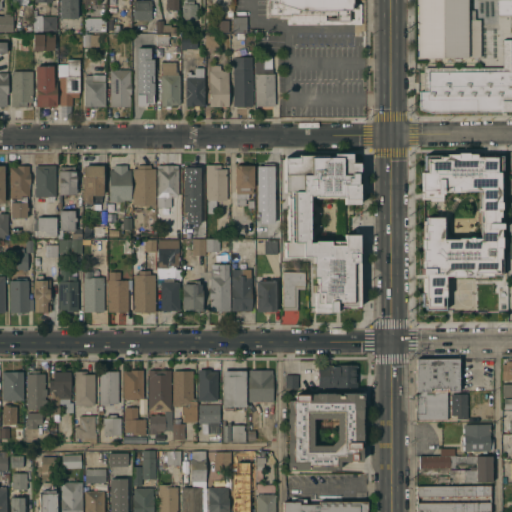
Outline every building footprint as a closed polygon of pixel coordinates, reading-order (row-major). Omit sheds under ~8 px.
[(76,0),(77,17),(59,18),(59,0),(76,0)] [(150,0),(150,19),(149,19),(149,20),(146,20),(146,19),(132,19),(132,0),(150,0)] [(177,0),(177,9),(164,9),(164,3),(165,3),(165,0),(177,0)] [(196,19),(181,19),(181,3),(183,3),(183,0),(193,0),(193,3),(196,3),(196,19)] [(360,35),(353,35),(353,27),(353,23),(286,24),(286,17),(279,17),(279,15),(277,15),(266,15),(266,0),(351,0),(351,3),(360,3),(360,27),(360,35)] [(416,33),(416,0),(466,0),(466,9),(474,9),(474,19),(479,19),(479,32),(416,33)] [(511,14),(502,14),(498,14),(497,14),(497,0),(511,0),(511,14)] [(0,15),(2,15),(2,13),(9,13),(9,15),(12,15),(12,31),(0,31),(0,15)] [(56,31),(32,31),(32,14),(41,14),(41,15),(55,15),(56,31)] [(245,16),(246,31),(233,32),(232,16),(245,16)] [(213,31),(213,19),(219,19),(219,18),(222,18),(222,19),(228,19),(228,32),(213,31)] [(169,33),(169,31),(162,31),(161,32),(157,32),(156,31),(155,32),(155,20),(162,20),(162,24),(170,24),(170,27),(174,27),(174,31),(178,31),(178,33),(169,33)] [(484,29),(499,30),(498,61),(483,60),(484,29)] [(479,56),(417,57),(416,33),(479,32),(479,56)] [(92,46),(82,46),(82,34),(92,33),(92,46)] [(131,45),(131,33),(150,33),(150,45),(131,45)] [(227,105),(208,105),(208,70),(210,70),(210,65),(205,65),(205,33),(217,34),(217,47),(215,47),(215,58),(210,58),(210,64),(220,64),(220,69),(221,69),(221,70),(227,70),(227,105)] [(32,34),(54,34),(53,49),(42,49),(42,50),(32,50),(32,34)] [(155,34),(167,34),(167,45),(155,45),(155,38),(155,35),(155,34)] [(196,48),(185,48),(185,49),(181,49),(181,48),(180,48),(180,34),(196,34),(196,48)] [(427,72),(427,92),(418,92),(418,112),(511,111),(511,39),(501,40),(501,71),(427,72)] [(232,69),(232,56),(251,56),(251,69),(252,105),(232,106),(232,69)] [(254,56),(270,56),(270,73),(273,73),(274,105),(254,106),(254,56)] [(58,76),(66,76),(66,59),(78,59),(78,92),(77,92),(77,97),(71,97),(71,105),(58,105),(58,76)] [(160,74),(161,74),(161,62),(175,61),(175,71),(177,71),(177,74),(178,74),(178,87),(179,87),(180,89),(180,92),(179,94),(178,94),(178,104),(170,104),(170,105),(160,105),(160,74)] [(34,65),(52,65),(52,81),(55,81),(56,105),(35,106),(34,65)] [(203,105),(184,105),(184,77),(185,77),(185,71),(190,71),(190,73),(193,73),(193,67),(203,67),(203,105)] [(109,69),(129,69),(129,82),(130,82),(130,93),(129,93),(129,106),(109,106),(109,69)] [(10,70),(32,70),(32,101),(26,101),(25,106),(10,106),(10,70)] [(83,79),(84,79),(84,74),(91,74),(104,74),(104,105),(83,105),(83,79)] [(134,74),(154,74),(154,101),(153,101),(153,105),(135,105),(135,101),(134,101),(134,74)] [(286,191),(283,191),(283,159),(297,159),(297,155),(326,155),(326,157),(333,157),(333,155),(351,154),(351,160),(356,160),(357,183),(358,183),(358,202),(343,202),(343,196),(314,196),(308,196),(308,234),(313,234),(313,241),(343,241),(343,234),(358,234),(358,252),(359,252),(359,262),(356,263),(356,306),(341,306),(341,310),(335,310),(335,312),(328,312),(328,310),(314,310),(314,292),(312,292),(312,285),(316,285),(316,278),(311,278),(311,257),(283,257),(283,242),(286,242),(286,191)] [(500,274),(496,155),(424,157),(425,172),(419,173),(420,194),(479,192),(480,238),(441,240),(440,217),(423,218),(424,238),(420,238),(421,276),(425,276),(426,309),(443,309),(442,276),(500,274)] [(126,164),(126,169),(130,169),(130,180),(131,186),(130,186),(130,199),(121,199),(121,201),(109,201),(109,199),(108,169),(112,169),(112,164),(126,164)] [(131,168),(136,168),(136,164),(150,164),(150,168),(154,168),(155,204),(148,204),(148,206),(138,206),(138,204),(132,204),(131,168)] [(156,164),(177,164),(177,195),(170,196),(170,206),(156,206),(156,164)] [(181,164),(200,164),(200,168),(201,168),(201,178),(201,189),(200,189),(200,200),(197,200),(197,207),(185,207),(184,201),(183,201),(183,200),(182,200),(181,164)] [(205,164),(220,164),(220,168),(226,168),(226,199),(220,199),(220,201),(216,201),(216,199),(215,199),(215,208),(212,208),(212,212),(206,212),(206,198),(205,198),(205,164)] [(235,199),(235,187),(234,187),(234,165),(252,164),(253,187),(252,187),(252,193),(247,193),(247,198),(235,199)] [(9,166),(16,166),(16,165),(28,165),(28,172),(29,172),(29,184),(28,184),(28,197),(26,197),(26,206),(27,206),(27,210),(26,210),(26,217),(10,217),(10,201),(10,197),(9,197),(9,166)] [(54,196),(53,196),(53,200),(47,200),(47,196),(34,196),(34,193),(33,193),(33,186),(34,186),(34,165),(54,165),(54,196)] [(102,165),(102,195),(91,195),(91,203),(82,203),(83,183),(82,183),(82,175),(82,165),(102,165)] [(257,165),(275,165),(275,194),(267,194),(267,198),(259,198),(259,193),(257,193),(257,165)] [(58,170),(60,170),(60,166),(74,166),(74,170),(75,170),(75,175),(75,180),(75,194),(61,194),(61,202),(58,202),(58,170)] [(278,218),(272,218),(272,208),(270,208),(270,206),(272,206),(272,196),(278,196),(278,218)] [(59,210),(74,209),(74,217),(75,217),(75,220),(74,220),(74,229),(59,229),(59,210)] [(55,216),(55,235),(56,235),(56,238),(51,238),(51,235),(34,235),(34,230),(33,230),(33,222),(34,222),(34,218),(37,218),(37,216),(55,216)] [(121,217),(130,217),(131,228),(122,228),(121,217)] [(185,236),(184,223),(203,222),(204,236),(185,236)] [(26,270),(22,270),(22,269),(15,268),(15,267),(11,267),(11,248),(19,248),(23,248),(23,252),(25,252),(24,239),(32,239),(32,252),(26,252),(26,270)] [(57,239),(57,256),(44,256),(44,246),(42,246),(42,239),(57,239)] [(81,252),(71,252),(58,252),(58,239),(71,239),(81,239),(81,252)] [(144,239),(155,239),(155,251),(144,251),(144,239)] [(157,239),(177,239),(178,265),(167,265),(167,259),(166,259),(166,267),(157,267),(157,239)] [(191,239),(204,239),(204,254),(191,254),(191,239)] [(218,251),(205,251),(205,239),(218,239),(218,251)] [(263,253),(263,239),(276,239),(276,253),(263,253)] [(229,310),(209,310),(209,297),(208,297),(208,287),(209,287),(209,275),(210,275),(210,268),(211,268),(211,263),(228,263),(228,275),(229,275),(229,310)] [(58,280),(59,280),(59,267),(69,267),(69,275),(75,275),(75,280),(77,280),(77,311),(65,311),(65,309),(58,309),(58,280)] [(82,276),(83,276),(83,270),(92,270),(92,277),(103,276),(103,311),(82,311),(82,276)] [(133,274),(137,274),(137,270),(149,270),(149,274),(154,274),(154,312),(133,312),(133,274)] [(250,310),(230,310),(230,274),(237,274),(237,275),(239,275),(239,271),(241,271),(241,275),(244,275),(244,270),(249,270),(249,274),(250,274),(250,310)] [(107,279),(107,271),(119,271),(119,279),(131,279),(131,288),(127,288),(127,311),(107,311),(107,279)] [(281,271),(303,271),(304,288),(296,288),(296,309),(281,309),(281,271)] [(34,279),(34,272),(47,272),(47,279),(49,279),(49,296),(48,296),(48,304),(49,304),(49,311),(33,311),(33,279),(34,279)] [(8,280),(19,280),(19,277),(26,277),(26,279),(27,279),(27,298),(32,298),(32,309),(27,309),(27,312),(9,312),(8,280)] [(159,281),(163,281),(163,278),(172,278),(172,281),(178,281),(179,310),(160,310),(159,281)] [(255,280),(261,280),(261,278),(264,278),(264,280),(274,280),(274,306),(276,306),(276,309),(275,309),(275,311),(255,311),(255,280)] [(181,283),(194,283),(194,280),(198,280),(198,283),(201,283),(201,290),(202,290),(203,310),(191,310),(191,308),(181,308),(181,283)] [(414,391),(414,389),(412,389),(412,383),(415,383),(414,358),(457,357),(457,374),(460,374),(460,377),(457,377),(457,390),(446,390),(446,391),(414,391)] [(511,379),(501,379),(501,363),(505,363),(505,360),(511,360),(511,379)] [(317,387),(317,382),(312,382),(312,375),(313,375),(313,371),(317,371),(317,364),(356,364),(356,386),(317,387)] [(51,390),(48,390),(48,368),(54,368),(54,371),(69,371),(70,398),(68,398),(68,403),(71,403),(71,412),(64,412),(64,403),(58,403),(58,422),(56,422),(56,420),(52,420),(52,414),(50,414),(51,390)] [(26,373),(31,373),(31,369),(38,369),(38,373),(44,373),(44,388),(46,388),(46,396),(44,396),(44,399),(46,399),(46,408),(25,408),(26,373)] [(142,398),(132,398),(132,400),(126,400),(126,398),(122,398),(122,370),(129,370),(129,369),(142,369),(142,398)] [(170,409),(147,409),(147,369),(170,369),(170,409)] [(197,369),(209,369),(209,370),(216,370),(216,400),(197,400),(197,369)] [(247,401),(247,373),(248,373),(248,369),(271,369),(271,373),(272,373),(272,401),(247,401)] [(94,404),(73,404),(73,370),(86,370),(86,373),(93,373),(94,404)] [(98,370),(117,370),(117,389),(122,389),(122,399),(117,399),(117,403),(105,403),(104,404),(99,404),(99,403),(98,403),(98,370)] [(171,370),(192,370),(192,397),(195,397),(195,421),(182,421),(182,414),(180,414),(180,405),(173,406),(173,404),(171,404),(171,370)] [(245,370),(245,406),(221,406),(221,370),(245,370)] [(1,371),(22,371),(22,400),(1,400),(1,371)] [(284,374),(297,374),(297,387),(284,387),(284,374)] [(501,383),(511,383),(511,396),(501,396),(501,384),(501,383)] [(446,419),(415,419),(414,391),(446,391),(446,419)] [(314,470),(309,470),(309,465),(306,465),(306,470),(286,470),(286,450),(285,450),(285,439),(286,439),(286,432),(287,432),(287,424),(285,424),(286,405),(287,405),(287,400),(293,400),(293,394),(309,395),(309,393),(314,394),(314,393),(332,393),(332,394),(337,394),(337,395),(340,395),(340,393),(361,393),(361,410),(360,445),(358,444),(358,446),(361,446),(360,462),(354,462),(354,461),(349,461),(349,462),(343,462),(343,461),(339,461),(339,470),(333,470),(314,470)] [(466,418),(456,418),(456,415),(450,415),(450,393),(466,393),(466,418)] [(511,408),(503,408),(503,398),(511,398),(511,408)] [(2,404),(10,404),(10,405),(15,405),(15,423),(2,423),(2,404)] [(218,404),(218,421),(217,421),(217,433),(206,433),(206,422),(197,422),(197,404),(218,404)] [(137,406),(136,419),(141,419),(141,418),(144,418),(145,418),(144,435),(131,434),(131,432),(123,431),(123,406),(137,406)] [(41,411),(41,413),(42,413),(42,418),(41,418),(41,423),(36,423),(36,428),(26,428),(26,425),(24,425),(24,422),(26,422),(26,420),(25,420),(25,417),(26,417),(26,415),(25,415),(25,413),(26,413),(26,412),(41,411)] [(148,414),(149,414),(149,415),(156,415),(155,413),(157,413),(157,415),(160,415),(160,414),(164,415),(164,433),(154,433),(154,434),(148,433),(148,414)] [(102,417),(107,417),(107,414),(115,414),(115,417),(120,417),(120,434),(102,434),(102,417)] [(94,432),(95,432),(95,439),(83,439),(80,439),(80,437),(74,437),(74,425),(78,425),(78,415),(93,415),(94,432)] [(221,425),(226,425),(226,422),(229,422),(229,425),(229,441),(221,441),(221,425)] [(171,423),(183,423),(183,439),(172,439),(171,423)] [(488,423),(488,438),(492,438),(492,449),(489,449),(489,450),(463,450),(462,443),(462,435),(462,432),(461,432),(461,427),(462,427),(462,423),(488,423)] [(229,424),(243,424),(243,430),(244,430),(244,441),(229,441),(229,424)] [(8,438),(0,438),(0,426),(8,426),(8,438)] [(246,430),(254,429),(254,439),(246,439),(246,430)] [(141,450),(154,450),(154,457),(154,478),(150,478),(150,485),(141,485),(141,450)] [(165,450),(180,450),(180,465),(165,465),(165,450)] [(204,480),(199,480),(199,484),(190,484),(190,450),(204,450),(204,480)] [(231,467),(231,453),(232,453),(232,450),(237,450),(237,453),(240,453),(240,451),(253,451),(254,467),(231,467)] [(0,451),(6,451),(6,470),(8,470),(8,482),(0,482),(0,473),(3,473),(3,470),(1,470),(1,471),(0,471),(0,451)] [(213,451),(229,451),(229,472),(220,472),(220,469),(213,469),(213,451)] [(126,452),(126,466),(107,466),(107,453),(126,452)] [(80,453),(80,467),(61,467),(61,454),(80,453)] [(463,481),(437,481),(437,475),(448,475),(448,468),(450,468),(450,467),(418,467),(418,455),(439,455),(439,453),(453,453),(453,455),(475,455),(491,455),(491,481),(475,481),(463,481)] [(9,466),(9,455),(22,455),(22,466),(9,466)] [(55,456),(55,471),(52,471),(52,472),(46,472),(46,470),(40,470),(40,455),(55,456)] [(255,456),(264,456),(264,462),(263,462),(263,478),(256,478),(256,476),(255,476),(255,456)] [(132,466),(140,466),(140,485),(132,484),(132,466)] [(104,467),(104,482),(103,482),(103,483),(100,483),(100,482),(84,482),(84,468),(104,467)] [(25,472),(25,479),(27,479),(27,482),(25,482),(25,489),(11,488),(11,483),(10,483),(10,481),(11,481),(11,472),(25,472)] [(230,511),(230,488),(231,488),(231,477),(244,477),(244,483),(246,483),(246,488),(251,488),(251,511),(230,511)] [(108,511),(109,478),(125,478),(125,511),(108,511)] [(59,511),(59,481),(81,481),(81,511),(59,511)] [(38,511),(38,492),(41,492),(41,482),(49,482),(49,485),(54,485),(54,492),(56,492),(56,511),(38,511)] [(274,511),(255,511),(255,493),(255,488),(255,483),(274,483),(274,511)] [(157,511),(157,484),(171,484),(171,486),(176,486),(176,511),(157,511)] [(489,484),(489,495),(486,495),(486,496),(484,496),(484,495),(476,495),(476,496),(474,496),(474,495),(468,495),(468,496),(466,496),(459,496),(459,497),(455,497),(455,496),(450,496),(450,497),(447,497),(447,496),(439,496),(439,497),(437,497),(437,496),(431,496),(431,497),(429,497),(429,496),(421,496),(421,497),(418,497),(418,496),(416,496),(416,485),(489,484)] [(181,511),(181,485),(186,485),(186,486),(201,486),(201,511),(181,511)] [(207,511),(207,486),(227,486),(227,497),(228,497),(228,509),(227,509),(227,511),(207,511)] [(152,496),(152,509),(152,511),(132,511),(132,498),(132,487),(152,487),(152,496)] [(103,511),(83,511),(83,490),(103,490),(103,511)] [(9,511),(9,495),(25,495),(25,511),(9,511)] [(365,500),(365,511),(282,511),(282,501),(290,501),(290,496),(293,496),(293,498),(304,498),(305,504),(310,503),(310,498),(318,498),(318,501),(365,500)] [(489,501),(489,511),(416,511),(415,502),(489,501)]
